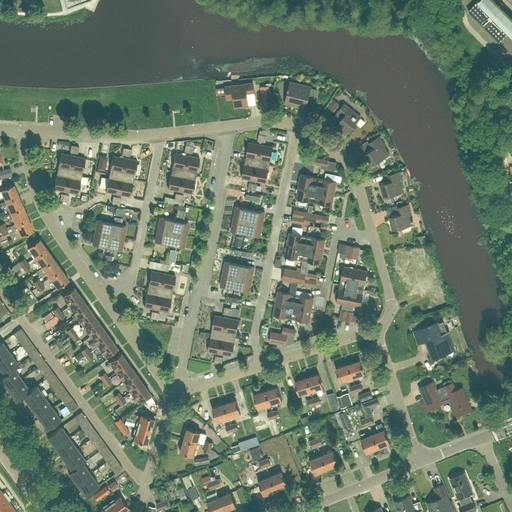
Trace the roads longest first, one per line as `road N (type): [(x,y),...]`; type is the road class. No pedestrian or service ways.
road 1 (residential): [(174,387),(205,268),(226,125)]
road 2 (residential): [(263,363),(256,325),(297,123)]
road 3 (residential): [(99,293),(35,194),(22,129)]
road 4 (unclassified): [(370,231),(348,160),(297,123)]
road 5 (residential): [(133,269),(158,134)]
road 6 (unclassified): [(158,134),(22,129)]
road 7 (unclassified): [(419,461),(376,333)]
road 8 (unclassified): [(297,511),(419,461)]
road 9 (residential): [(136,511),(174,387)]
